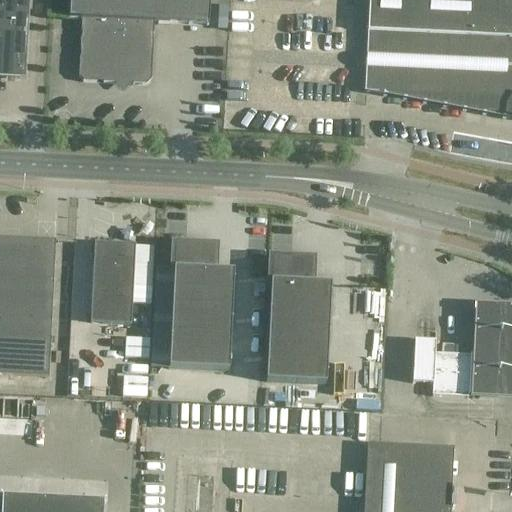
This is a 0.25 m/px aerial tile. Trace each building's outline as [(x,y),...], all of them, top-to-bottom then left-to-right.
[(0,0),(0,79),(6,80),(6,77),(14,78),(14,80),(25,81),(29,0),(0,0)] [(209,0),(68,0),(68,21),(81,21),(78,79),(82,84),(146,87),(150,83),(153,25),(208,28),(209,0)] [(383,95),(383,98),(511,122),(511,0),(368,0),(364,94),(383,95)] [(55,243),(0,239),(0,376),(48,379),(55,243)] [(135,247),(95,244),(90,324),(131,327),(135,247)] [(168,371),(228,374),(233,273),(213,272),(214,251),(174,249),(168,371)] [(271,262),(265,384),(326,387),(330,286),(310,285),(311,264),(271,262)] [(511,298),(475,297),(475,326),(474,340),(469,340),(466,394),(511,393),(511,298)] [(434,335),(413,334),(413,343),(412,385),(432,386),(432,398),(466,399),(466,394),(469,340),(457,352),(433,351),(434,335)] [(446,511),(449,455),(394,452),(395,448),(367,447),(363,511),(446,511)] [(0,511),(102,511),(103,504),(1,498),(0,511)]
